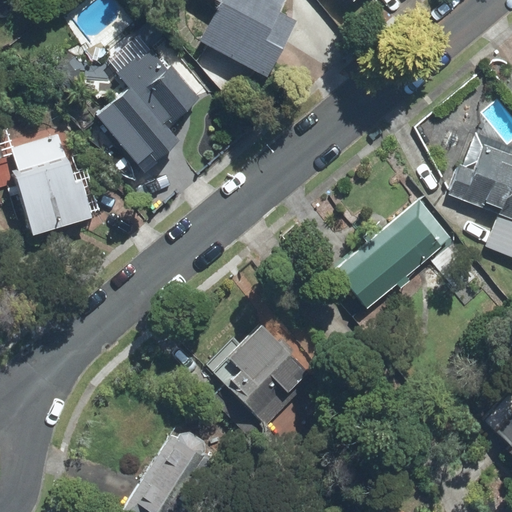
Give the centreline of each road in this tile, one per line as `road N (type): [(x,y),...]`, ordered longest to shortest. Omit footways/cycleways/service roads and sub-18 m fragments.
road 1 (residential): [(53,368),(92,325),(482,0)]
road 2 (residential): [(53,368),(33,408),(16,497),(5,511)]
